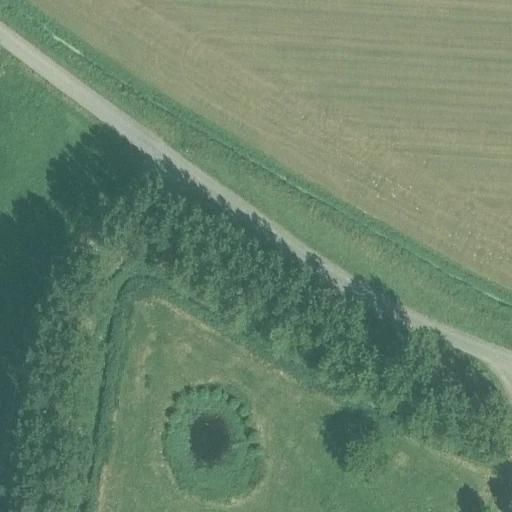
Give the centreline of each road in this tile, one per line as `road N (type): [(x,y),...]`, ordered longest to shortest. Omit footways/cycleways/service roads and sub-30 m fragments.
road 1 (unclassified): [(511,362),(358,293),(168,165)]
road 2 (unclassified): [(10,511),(51,304),(168,165)]
road 3 (unclassified): [(168,165),(0,33)]
